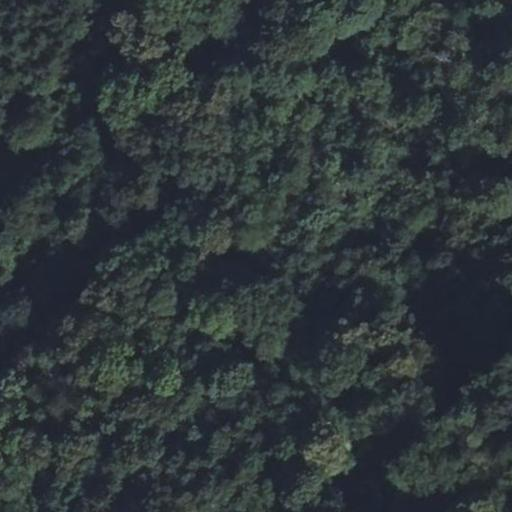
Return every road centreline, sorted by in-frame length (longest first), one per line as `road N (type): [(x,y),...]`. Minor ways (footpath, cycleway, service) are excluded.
road 1 (track): [(0,379),(382,0)]
road 2 (track): [(333,511),(511,350)]
